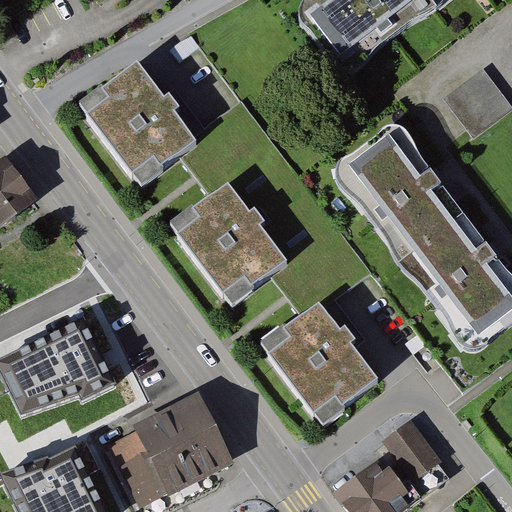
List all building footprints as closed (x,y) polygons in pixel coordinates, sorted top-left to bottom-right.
[(440,0),(308,0),(293,12),(338,74),(440,0)] [(204,152),(141,64),(78,108),(141,197),(204,152)] [(511,106),(486,70),(445,100),(474,140),(511,112),(511,106)] [(511,285),(399,126),(341,167),(469,348),(511,317),(511,285)] [(0,228),(35,202),(3,159),(0,161),(0,228)] [(228,180),(166,225),(229,311),(291,266),(228,180)] [(318,297),(255,345),(319,429),(382,381),(318,297)] [(83,406),(118,389),(83,316),(0,358),(0,376),(23,419),(80,400),(83,406)] [(194,394),(103,441),(139,511),(143,511),(232,466),(194,394)] [(409,425),(382,443),(420,500),(448,481),(409,425)] [(109,511),(73,440),(0,476),(0,479),(16,511),(109,511)] [(379,463),(332,496),(343,511),(410,511),(413,510),(379,463)]
